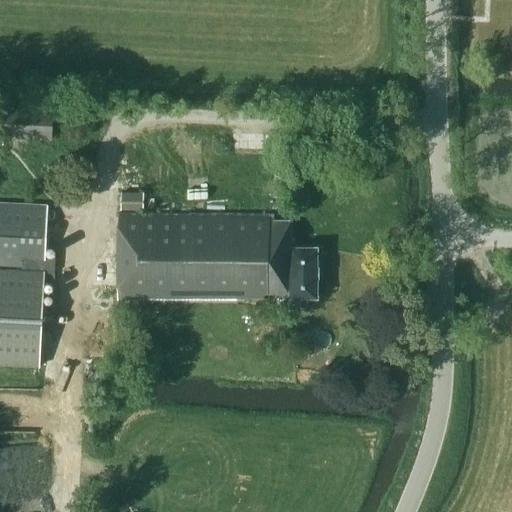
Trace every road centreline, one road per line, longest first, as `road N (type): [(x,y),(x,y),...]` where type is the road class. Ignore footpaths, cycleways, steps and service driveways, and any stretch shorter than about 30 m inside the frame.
road 1 (tertiary): [(404,511),(439,405),(441,238)]
road 2 (tertiary): [(441,238),(435,0)]
